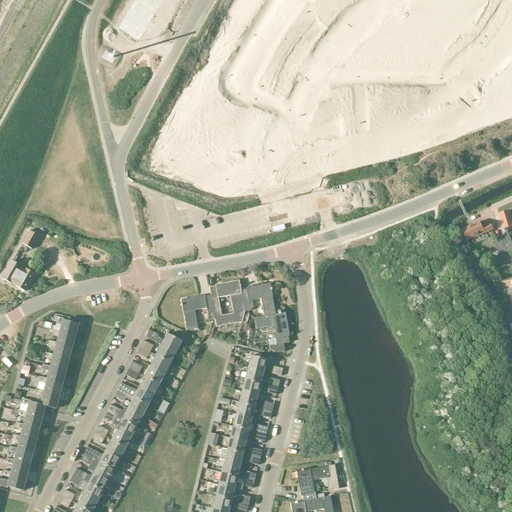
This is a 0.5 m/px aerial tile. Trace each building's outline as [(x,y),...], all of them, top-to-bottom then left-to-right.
[(239,0),(233,13),(247,21),(258,0),(239,0)] [(278,15),(276,19),(278,21),(287,29),(303,10),(294,2),(291,0),(289,3),(291,5),(289,7),(290,8),(284,16),(282,15),(280,17),(278,15)] [(484,0),(481,0),(475,7),(487,17),(495,9),(484,0)] [(310,21),(307,25),(319,35),(335,16),(323,6),(320,9),(322,12),(313,23),(310,21)] [(401,8),(392,15),(402,27),(411,20),(401,8)] [(469,15),(462,23),(474,33),(481,25),(469,15)] [(382,23),(373,30),(382,42),(391,36),(382,23)] [(260,46),(258,50),(261,52),(271,58),(284,37),(274,30),(273,31),(271,29),(268,33),(271,34),(269,37),(270,37),(265,46),(264,45),(262,48),(260,46)] [(500,47),(498,51),(500,53),(510,60),(511,57),(511,31),(510,35),(511,36),(510,39),(511,40),(506,48),(504,47),(502,49),(500,47)] [(222,32),(216,44),(231,52),(237,39),(222,32)] [(288,48),(285,52),(296,61),(312,43),(301,33),(298,36),(299,38),(290,49),(288,48)] [(453,34),(446,42),(458,52),(465,44),(453,34)] [(358,43),(351,51),(363,62),(370,53),(358,43)] [(478,63),(474,66),(476,68),(482,79),(503,66),(497,55),(497,56),(495,53),(492,55),(493,57),(490,59),(491,60),(483,65),(482,64),(479,65),(478,63)] [(244,73),(242,76),(245,78),(255,85),(268,63),(258,57),(257,57),(255,55),(252,59),(255,60),(253,63),(255,64),(250,72),(248,71),(247,74),(244,73)] [(206,58),(203,71),(220,74),(223,62),(206,58)] [(405,58),(394,58),(394,73),(405,73),(405,58)] [(419,58),(419,73),(430,74),(430,58),(419,58)] [(274,81),(272,85),(286,92),(297,69),(283,63),(281,67),(283,69),(277,81),(274,81)] [(473,71),(462,78),(471,93),(483,85),(473,71)] [(509,76),(502,78),(508,96),(511,94),(511,83),(509,76)] [(191,78),(184,106),(201,110),(203,102),(197,100),(200,88),(207,90),(209,83),(191,78)] [(367,90),(363,101),(386,110),(391,99),(390,99),(392,96),(388,94),(387,97),(384,96),(383,97),(374,93),(375,92),(372,91),(373,88),(369,87),(368,90),(367,90)] [(320,89),(305,98),(312,109),(327,100),(320,89)] [(427,96),(423,98),(424,101),(428,112),(452,103),(447,92),(446,89),(442,91),(443,93),(440,94),(440,96),(431,99),(431,98),(428,99),(427,96)] [(345,101),(339,101),(340,118),(350,117),(349,109),(353,109),(357,109),(356,92),(352,93),(346,96),(349,101),(345,101)] [(394,99),(392,111),(417,114),(419,102),(418,102),(419,99),(414,98),(414,101),(411,100),(411,102),(401,101),(401,99),(398,99),(399,96),(394,96),(394,99)] [(511,104),(498,109),(502,122),(511,118),(511,104)] [(254,108),(250,122),(267,126),(271,113),(254,108)] [(466,110),(458,110),(458,128),(487,128),(487,111),(478,111),(478,117),(466,117),(466,110)] [(174,121),(171,129),(194,136),(199,120),(183,115),(180,123),(174,121)] [(302,124),(294,126),(299,145),(326,137),(322,121),(314,123),(316,129),(304,132),(302,124)] [(428,125),(420,126),(423,144),(451,140),(448,123),(440,124),(441,131),(429,132),(428,125)] [(210,128),(208,145),(220,147),(223,130),(210,128)] [(251,131),(235,132),(236,149),(259,147),(259,139),(252,139),(251,131)] [(410,131),(396,132),(398,149),(411,148),(410,131)] [(361,132),(360,149),(383,150),(384,142),(377,141),(378,133),(361,132)] [(347,143),(333,147),(338,163),(352,159),(347,143)] [(511,216),(511,217),(510,210),(499,213),(504,229),(511,227),(511,216)] [(474,237),(475,238),(494,229),(491,223),(483,227),(480,221),(463,230),(467,240),(474,237)] [(39,237),(30,232),(22,245),(32,250),(39,237)] [(499,256),(511,251),(511,242),(509,235),(494,240),(499,256)] [(2,279),(15,286),(14,287),(24,292),(34,273),(24,268),(24,269),(19,267),(20,265),(12,261),(2,279)] [(240,285),(239,281),(215,285),(215,286),(209,287),(211,296),(215,320),(216,328),(242,323),(245,312),(240,290),(240,287),(241,287),(241,285),(240,285)] [(261,299),(264,316),(275,314),(270,284),(246,288),(246,289),(240,290),(245,312),(251,311),(253,307),(252,300),(261,299)] [(207,310),(209,321),(215,320),(211,296),(205,297),(204,295),(181,300),(186,331),(198,329),(195,311),(206,309),(206,310),(207,310)] [(274,326),(276,338),(274,339),(276,345),(269,347),(269,350),(276,353),(284,352),(283,344),(289,343),(288,337),(289,337),(285,313),(281,313),(280,313),(278,313),(278,314),(275,314),(264,316),(254,318),(256,330),(274,326)] [(62,323),(60,331),(60,333),(75,337),(78,325),(63,321),(64,319),(55,317),(54,321),(62,323)] [(59,336),(57,344),(56,345),(72,349),(75,337),(60,333),(60,331),(52,329),(51,334),(59,336)] [(159,335),(149,330),(145,337),(155,342),(161,345),(176,353),(181,342),(167,334),(163,341),(157,338),(159,335)] [(55,348),(53,356),(53,357),(69,361),(72,349),(56,345),(57,344),(49,341),(48,346),(55,348)] [(153,346),(143,341),(140,347),(150,353),(153,346)] [(170,363),(176,353),(161,345),(156,356),(165,360),(170,363)] [(170,363),(165,360),(156,356),(149,353),(150,353),(140,347),(136,354),(146,359),(148,356),(154,359),(150,366),(164,374),(170,363)] [(69,361),(53,357),(53,356),(46,354),(45,358),(52,360),(50,367),(50,369),(65,373),(69,361)] [(251,356),(248,368),(263,372),(266,360),(251,356)] [(142,367),(132,362),(129,369),(138,374),(142,367)] [(47,380),(47,381),(62,385),(65,373),(50,369),(50,367),(43,365),(41,370),(49,372),(47,380)] [(23,366),(21,374),(28,376),(30,368),(23,366)] [(150,366),(145,377),(159,385),(164,374),(150,366)] [(272,366),(270,374),(281,376),(283,369),(272,366)] [(268,380),(262,379),(263,372),(248,368),(245,380),(260,384),(278,388),(280,381),(269,378),(268,380)] [(135,380),(138,374),(129,369),(125,375),(135,380)] [(153,395),(159,385),(145,377),(139,388),(153,395)] [(44,391),(44,393),(59,397),(62,385),(47,381),(47,380),(39,378),(38,382),(46,384),(44,391)] [(245,380),(242,391),(258,395),(259,391),(260,384),(245,380)] [(118,390),(127,395),(148,406),(153,395),(139,388),(137,392),(121,383),(118,390)] [(278,388),(260,384),(259,391),(265,393),(276,395),(278,388)] [(43,396),(40,405),(44,406),(56,409),(59,397),(44,393),(44,391),(36,389),(35,394),(43,396)] [(132,402),(128,409),(142,417),(148,406),(127,395),(118,390),(114,397),(124,402),(126,399),(132,402)] [(256,402),(258,395),(242,391),(239,403),(255,407),(261,409),(272,411),(274,404),(263,401),(262,404),(256,402)] [(27,413),(26,414),(41,418),(44,406),(40,405),(30,402),(31,401),(22,399),(21,404),(29,406),(27,413)] [(255,407),(239,403),(236,415),(252,419),(254,411),(260,412),(259,416),(270,419),(272,411),(261,409),(255,407)] [(110,405),(106,411),(137,427),(142,417),(128,409),(126,413),(110,405)] [(38,430),(41,418),(26,414),(27,413),(19,411),(18,416),(26,418),(24,425),(23,426),(38,430)] [(103,418),(113,423),(111,427),(117,430),(131,438),(137,427),(106,411),(103,418)] [(236,415),(233,426),(249,430),(252,419),(236,415)] [(148,421),(146,424),(155,429),(157,426),(148,421)] [(35,442),(38,430),(23,426),(24,425),(16,423),(15,424),(9,423),(8,423),(7,425),(22,429),(20,437),(20,439),(35,442)] [(257,425),(255,432),(266,435),(268,427),(257,425)] [(99,426),(95,433),(105,438),(108,431),(99,426)] [(233,426),(230,438),(246,442),(249,430),(233,426)] [(117,430),(111,441),(126,449),(131,438),(117,430)] [(255,432),(253,439),(264,442),(266,435),(255,432)] [(95,433),(92,439),(101,445),(105,438),(95,433)] [(19,442),(17,449),(17,451),(31,454),(35,442),(20,439),(20,437),(13,435),(11,439),(19,442)] [(230,438),(227,450),(243,454),(246,442),(230,438)] [(111,441),(106,451),(120,459),(126,449),(111,441)] [(16,454),(14,461),(14,463),(28,466),(31,454),(17,451),(17,449),(10,447),(8,452),(16,454)] [(87,447),(84,454),(94,459),(115,470),(120,472),(125,462),(120,459),(106,451),(103,456),(87,447)] [(260,458),(262,451),(251,448),(249,455),(260,458)] [(224,461),(240,465),(243,454),(227,450),(224,461)] [(94,459),(84,454),(80,461),(90,466),(88,470),(94,473),(109,481),(115,470),(94,459)] [(258,465),(260,458),(249,455),(247,463),(258,465)] [(6,459),(6,461),(5,463),(13,465),(11,473),(10,475),(25,479),(28,466),(14,463),(14,461),(6,459)] [(237,477),(240,465),(224,461),(221,473),(237,477)] [(313,481),(327,479),(329,491),(339,489),(334,465),(328,466),(297,472),(301,496),(302,496),(303,502),(316,499),(313,481)] [(109,481),(94,473),(92,477),(86,474),(76,469),(73,475),(103,491),(109,481)] [(22,491),(25,479),(10,475),(11,473),(3,471),(2,477),(9,479),(9,481),(0,478),(0,485),(7,488),(7,487),(22,491)] [(245,471),(243,479),(254,481),(256,474),(245,471)] [(221,473),(218,485),(234,489),(237,477),(221,473)] [(103,491),(73,475),(69,482),(79,487),(85,490),(83,494),(98,502),(103,491)] [(252,489),(254,481),(243,479),(242,486),(252,489)] [(231,500),(234,489),(218,485),(216,496),(231,500)] [(75,495),(65,490),(62,497),(72,502),(75,495)] [(92,511),(98,502),(83,494),(78,505),(90,511),(92,511)] [(239,495),(237,502),(248,505),(250,497),(239,495)] [(216,496),(213,508),(227,511),(228,511),(231,500),(216,496)] [(68,509),(72,502),(62,497),(58,504),(68,509)] [(316,499),(303,502),(291,504),(292,511),(311,511),(324,510),(324,511),(332,511),(330,497),(316,499)] [(246,511),(248,505),(237,502),(236,509),(246,511)]
